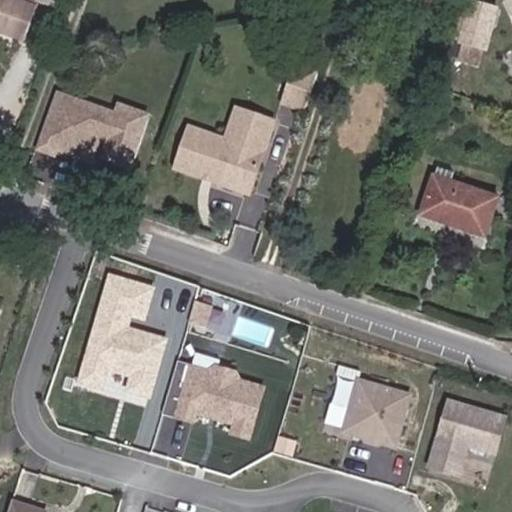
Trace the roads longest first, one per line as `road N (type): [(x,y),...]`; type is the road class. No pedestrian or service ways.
road 1 (residential): [(70,221),(511,365)]
road 2 (residential): [(70,221),(22,381),(18,407),(31,435),(49,449),(248,505)]
road 3 (residential): [(403,511),(394,498),(330,478),(277,494)]
